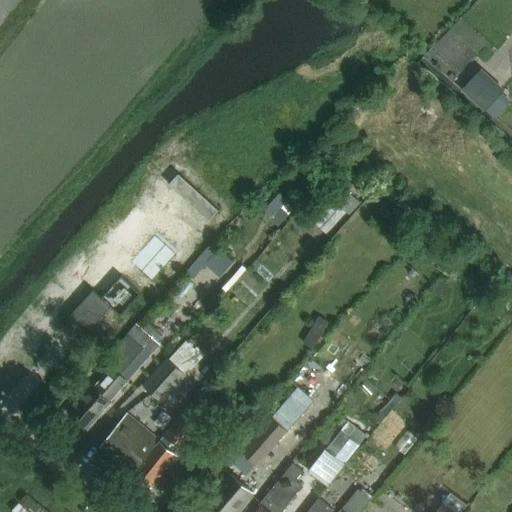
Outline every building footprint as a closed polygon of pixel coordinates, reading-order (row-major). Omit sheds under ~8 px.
[(511,92),(481,66),(464,85),(500,116),(511,101),(511,92)] [(219,209),(179,173),(169,184),(210,220),(219,209)] [(324,233),(363,202),(346,181),(307,212),(324,233)] [(267,206),(281,221),(296,206),(282,191),(267,206)] [(112,305),(93,289),(65,320),(83,337),(112,305)] [(320,316),(304,342),(314,348),(330,322),(320,316)] [(111,400),(128,381),(160,344),(138,324),(128,334),(105,360),(113,367),(95,387),(93,384),(69,412),(88,429),(102,413),(104,414),(111,406),(110,404),(112,401),(111,400)] [(187,374),(206,353),(188,338),(169,358),(187,374)] [(187,374),(169,358),(167,356),(143,383),(162,401),(187,374)] [(134,472),(160,440),(127,413),(101,445),(134,472)] [(178,447),(196,424),(181,413),(163,435),(178,447)] [(255,468),(285,432),(269,419),(239,454),(255,468)] [(198,455),(213,436),(203,428),(188,447),(198,455)] [(160,440),(134,472),(151,486),(177,454),(160,440)] [(344,465),(331,455),(325,450),(309,470),(328,485),(344,465)] [(261,505),(255,511),(280,511),(303,485),(296,479),(304,470),(294,462),(287,471),(260,503),(261,505)] [(235,511),(252,493),(242,484),(232,475),(199,511),(235,511)] [(331,511),(334,508),(320,497),(308,511),(331,511)]
